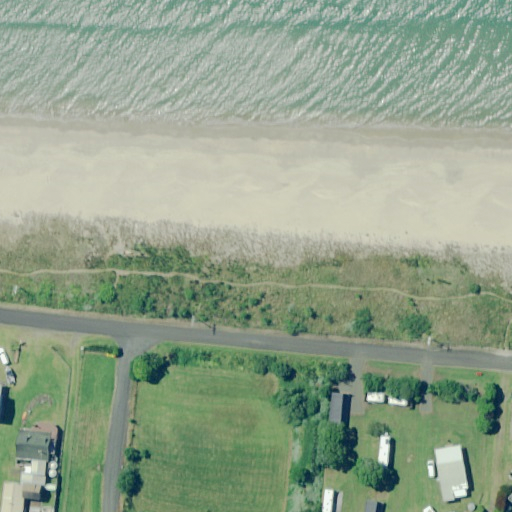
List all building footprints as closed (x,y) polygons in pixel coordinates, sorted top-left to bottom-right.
[(34,460),(47,461),(47,459),(51,460),(54,434),(21,431),(18,458),(34,460)] [(391,434),(380,434),(378,467),(389,467),(391,434)] [(47,461),(34,460),(32,472),(23,471),(21,484),(5,482),(1,511),(23,511),(25,498),(43,500),(47,461)] [(470,494),(464,460),(438,464),(444,499),(470,494)] [(337,467),(327,466),(326,477),(337,478),(337,467)] [(389,480),(372,479),(370,500),(387,502),(389,480)] [(341,511),(342,499),(326,497),(324,511),(341,511)]
